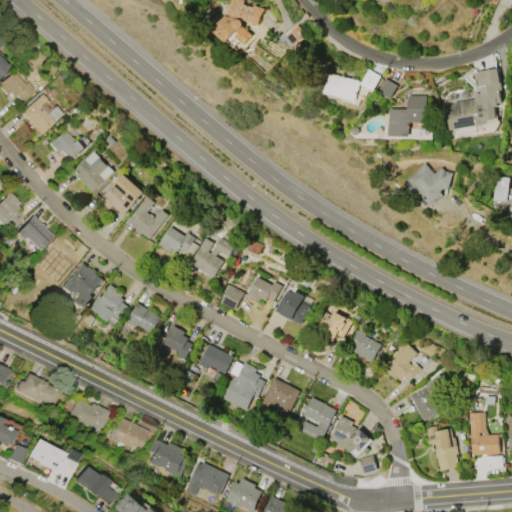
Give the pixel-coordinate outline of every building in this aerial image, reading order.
[(226,15),(230,0),(242,0),(242,3),(252,6),(252,4),(264,8),(258,25),(244,20),(242,25),(252,35),(245,43),(233,33),(226,41),(213,29),(226,15)] [(294,45),(285,34),(297,24),(307,35),(294,45)] [(0,58),(0,45),(4,41),(0,37),(0,74),(8,66),(0,58)] [(499,105),(494,106),(496,118),(486,120),(486,123),(449,129),(445,103),(453,102),(453,101),(473,98),(472,93),(478,92),(477,85),(479,85),(476,70),(498,67),(501,89),(499,90),(501,101),(499,105)] [(359,84),(368,68),(381,75),(372,91),(359,84)] [(32,89),(19,100),(15,95),(12,97),(8,93),(6,94),(0,87),(0,81),(1,82),(13,71),(24,84),(26,82),(32,89)] [(359,80),(354,100),(323,92),(328,72),(359,80)] [(385,78),(397,85),(390,97),(378,90),(385,78)] [(20,113),(41,94),(53,107),(55,105),(62,114),(39,134),(20,113)] [(408,136),(387,135),(388,108),(407,108),(407,95),(426,95),(426,122),(409,122),(408,136)] [(47,143),(63,129),(74,142),(78,139),(84,147),(69,159),(65,154),(63,156),(59,151),(57,154),(47,143)] [(113,171),(92,191),(73,171),(94,151),(108,167),(109,166),(113,171)] [(443,187),(440,190),(442,192),(430,204),(406,178),(424,162),(434,173),(441,166),(444,170),(452,172),(449,189),(443,187)] [(143,192),(123,214),(112,205),(109,209),(99,200),(122,174),(143,192)] [(511,215),(508,215),(509,208),(493,207),(495,176),(510,177),(509,187),(511,187),(511,215)] [(0,199),(9,192),(18,202),(15,205),(20,210),(17,212),(22,217),(7,230),(2,224),(0,225),(0,199)] [(146,196),(153,201),(145,211),(154,217),(160,208),(168,214),(150,238),(127,220),(146,196)] [(37,250),(23,237),(21,239),(15,232),(31,215),(40,224),(41,223),(45,227),(44,228),(52,235),(37,250)] [(192,255),(179,247),(177,251),(172,248),(170,251),(158,244),(169,226),(184,235),(186,232),(194,237),(191,242),(197,246),(192,255)] [(204,237),(212,242),(207,251),(210,252),(219,237),(234,246),(228,256),(218,250),(215,255),(223,260),(213,276),(189,262),(204,237)] [(262,245),(258,255),(245,249),(249,239),(262,245)] [(73,264),(61,278),(41,261),(54,246),(53,245),(57,240),(66,247),(65,248),(67,250),(65,252),(70,257),(67,260),(73,264)] [(61,287),(81,261),(95,272),(94,273),(102,278),(90,294),(92,296),(84,307),(74,300),(79,293),(73,289),(69,294),(61,287)] [(256,276),(271,284),(274,280),(282,285),(273,300),(267,296),(265,300),(260,298),(258,301),(256,299),(255,300),(246,295),(256,276)] [(89,308),(99,294),(102,297),(108,289),(107,288),(110,284),(123,293),(121,297),(123,298),(121,302),(127,306),(115,324),(108,319),(107,322),(98,316),(99,314),(89,308)] [(244,292),(227,284),(219,301),(235,309),(244,292)] [(300,323),(274,310),(283,293),(284,293),(286,290),(291,292),(292,290),(303,295),(301,299),(310,304),(300,323)] [(138,303),(160,316),(150,333),(134,323),(132,326),(126,322),(138,303)] [(351,320),(342,337),(336,333),(334,337),(319,330),(321,326),(317,324),(324,311),(331,315),(333,311),(351,320)] [(163,343),(172,325),(184,331),(183,334),(188,337),(186,340),(193,343),(185,359),(176,355),(178,351),(163,343)] [(347,348),(358,327),(366,331),(363,335),(380,344),(372,361),(347,348)] [(405,341),(416,352),(408,361),(411,365),(414,362),(420,368),(408,380),(403,375),(400,378),(396,375),(394,377),(393,376),(392,376),(383,368),(397,353),(395,351),(405,341)] [(208,343),(233,356),(225,373),(207,364),(206,368),(198,364),(208,343)] [(244,410),(221,398),(233,374),(229,372),(235,361),(242,365),(244,361),(256,368),(254,372),(259,374),(258,377),(264,380),(256,396),(252,395),(244,410)] [(2,384),(0,383),(0,365),(9,370),(2,384)] [(37,401),(14,390),(19,380),(22,382),(27,373),(45,382),(44,383),(60,391),(53,407),(37,399),(37,401)] [(299,390),(286,416),(260,402),(273,377),(299,390)] [(423,420),(410,394),(427,385),(440,411),(423,420)] [(336,409),(320,440),(299,429),(304,419),(317,426),(319,422),(303,414),(312,396),(336,409)] [(98,432),(68,418),(77,399),(90,406),(92,403),(108,411),(98,432)] [(488,434),(498,433),(499,452),(472,454),(469,412),(484,411),(486,428),(488,434)] [(357,430),(359,427),(371,438),(359,450),(355,447),(351,452),(344,446),(343,449),(327,441),(340,415),(353,421),(351,425),(356,427),(355,429),(357,430)] [(0,418),(1,419),(0,421),(0,424),(15,431),(9,445),(4,443),(3,445),(0,443),(0,418)] [(148,431),(136,456),(128,453),(131,448),(111,438),(120,418),(148,431)] [(436,425),(438,430),(448,427),(451,437),(455,436),(459,454),(456,454),(459,466),(440,470),(437,458),(436,458),(433,443),(429,443),(426,427),(436,425)] [(35,438),(64,453),(66,448),(78,454),(73,463),(75,463),(67,478),(36,462),(37,461),(26,456),(35,438)] [(183,448),(180,453),(188,457),(179,476),(175,474),(174,475),(162,469),(163,467),(159,465),(158,467),(148,462),(153,453),(147,451),(153,438),(159,441),(159,440),(167,444),(168,441),(183,448)] [(14,444),(25,449),(18,463),(8,459),(14,444)] [(360,458),(373,454),(377,469),(363,472),(360,458)] [(229,474),(218,495),(201,486),(200,488),(196,486),(192,496),(183,491),(198,459),(229,474)] [(86,489),(74,480),(84,466),(96,475),(98,472),(109,481),(104,487),(114,494),(106,504),(97,497),(96,498),(85,490),(86,489)] [(235,481),(239,483),(242,477),(256,484),(254,487),(262,491),(252,511),(238,504),(237,506),(225,501),(235,481)] [(156,511),(121,511),(116,507),(129,492),(147,509),(150,506),(156,511)] [(262,511),(271,495),(288,503),(286,506),(298,511),(262,511)]
